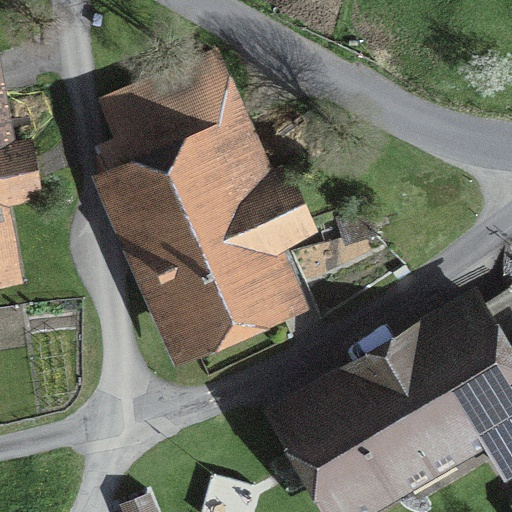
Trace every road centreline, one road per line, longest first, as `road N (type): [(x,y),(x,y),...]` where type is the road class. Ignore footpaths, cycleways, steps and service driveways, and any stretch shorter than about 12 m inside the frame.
road 1 (track): [(0,457),(184,413),(329,356),(511,234)]
road 2 (track): [(65,0),(138,424)]
road 3 (unclassified): [(199,0),(421,123),(511,150)]
